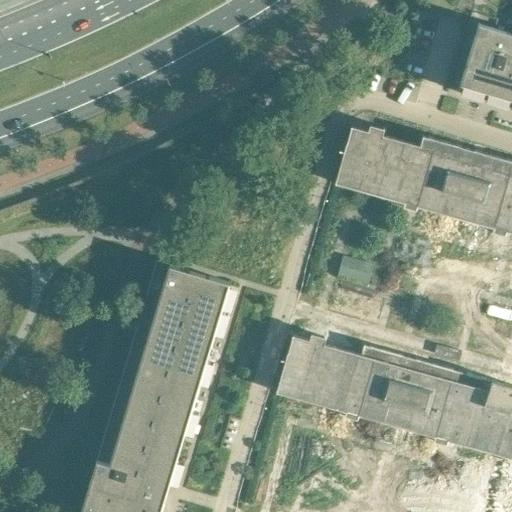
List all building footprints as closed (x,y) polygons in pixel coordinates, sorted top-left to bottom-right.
[(511,33),(477,23),(456,92),(484,100),(486,91),(496,94),(494,103),(511,108),(511,33)] [(511,280),(511,202),(380,162),(378,169),(355,162),(354,162),(334,227),(511,280)] [(267,234),(277,189),(253,184),(243,229),(267,234)] [(156,260),(81,511),(160,511),(165,497),(169,484),(229,282),(156,260)] [(375,285),(378,264),(347,261),(345,282),(375,285)] [(455,485),(494,357),(343,311),(315,404),(305,436),(326,442),(319,465),(298,459),(282,511),(407,511),(419,474),(455,485)]
